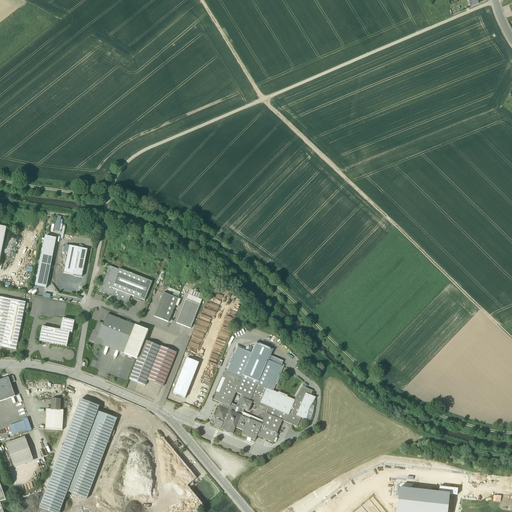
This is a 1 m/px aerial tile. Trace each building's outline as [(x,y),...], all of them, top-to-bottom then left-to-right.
[(56,239),(45,237),(36,286),(47,288),(56,239)] [(82,277),(87,250),(82,249),(79,248),(70,246),(68,253),(64,274),(82,277)] [(107,273),(106,277),(105,278),(104,280),(104,281),(103,284),(103,285),(102,286),(101,286),(100,287),(101,287),(100,290),(99,291),(100,292),(101,292),(103,293),(104,294),(104,293),(108,295),(109,295),(110,294),(111,295),(110,298),(111,300),(114,301),(115,301),(117,302),(118,303),(121,303),(121,304),(122,304),(125,305),(126,306),(127,305),(129,300),(129,299),(130,299),(131,296),(112,288),(119,270),(110,266),(108,267),(108,269),(107,271),(107,273)] [(152,282),(119,269),(119,270),(112,288),(131,296),(136,297),(139,299),(145,301),(152,282)] [(164,293),(154,317),(169,323),(178,299),(164,293)] [(11,300),(0,297),(0,346),(1,346),(11,300)] [(26,303),(11,300),(1,346),(16,349),(26,303)] [(186,300),(177,323),(190,329),(200,306),(186,300)] [(103,324),(99,322),(95,332),(94,332),(90,341),(103,346),(105,341),(122,348),(120,352),(124,354),(135,326),(107,314),(103,324)] [(75,321),(63,319),(60,331),(70,333),(72,333),(75,321)] [(135,326),(124,354),(137,359),(145,340),(148,331),(136,325),(135,326)] [(60,331),(42,327),(39,341),(45,343),(46,344),(48,345),(50,344),(67,347),(70,333),(60,331)] [(161,347),(145,340),(137,359),(129,379),(145,386),(147,380),(161,347)] [(280,375),(279,374),(282,366),(267,360),(272,351),(256,344),(252,354),(238,347),(234,355),(233,355),(230,363),(231,363),(227,371),(226,370),(223,378),(225,379),(219,394),(217,393),(213,400),(222,403),(220,407),(219,407),(215,417),(220,419),(226,422),(222,429),(222,430),(226,431),(226,432),(227,433),(228,433),(229,432),(232,434),(235,428),(236,428),(242,431),(243,431),(241,435),(255,441),(257,436),(273,443),(275,438),(276,438),(278,435),(276,434),(282,421),(297,427),(301,418),(306,420),(308,412),(311,405),(312,405),(316,397),(311,395),(313,391),(302,386),(295,400),(287,397),(288,396),(279,392),(279,393),(272,390),(275,383),(276,383),(280,375)] [(176,353),(161,347),(147,380),(163,386),(176,353)] [(187,358),(173,393),(185,398),(199,363),(187,358)] [(8,378),(0,380),(0,401),(15,396),(8,378)] [(60,400),(52,399),(52,410),(60,410),(60,400)] [(99,407),(80,400),(40,508),(49,511),(59,511),(68,492),(98,412),(99,407)] [(52,410),(47,410),(45,430),(63,431),(64,410),(60,410),(52,410)] [(98,412),(68,492),(87,499),(111,436),(113,430),(117,419),(98,412)] [(220,421),(217,420),(217,421),(215,426),(219,428),(221,429),(222,429),(226,422),(220,419),(220,421)] [(24,421),(14,425),(17,433),(27,430),(24,421)] [(14,425),(9,426),(12,435),(17,433),(14,425)] [(26,440),(7,446),(14,465),(32,459),(26,440)] [(197,511),(205,506),(187,486),(196,478),(185,465),(183,465),(185,468),(181,471),(181,472),(180,471),(180,473),(174,478),(172,481),(171,490),(175,490),(179,495),(187,495),(187,501),(185,502),(188,505),(186,506),(186,509),(188,511),(191,509),(190,511),(197,511)]
